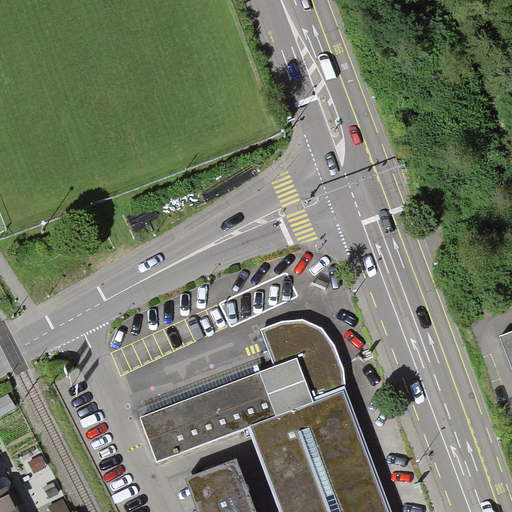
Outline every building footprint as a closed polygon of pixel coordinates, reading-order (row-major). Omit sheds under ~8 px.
[(277,368),(143,420),(159,464),(250,431),(281,511),(389,511),(344,392),(345,371),(335,348),(322,331),(304,322),(283,324),(262,332),(277,368)] [(511,370),(511,334),(500,339),(511,370)] [(41,457),(28,463),(34,474),(47,468),(41,457)] [(254,511),(236,464),(187,483),(197,511),(254,511)] [(0,511),(17,511),(8,492),(1,495),(0,495),(0,511)] [(69,511),(63,500),(50,507),(52,511),(69,511)]
